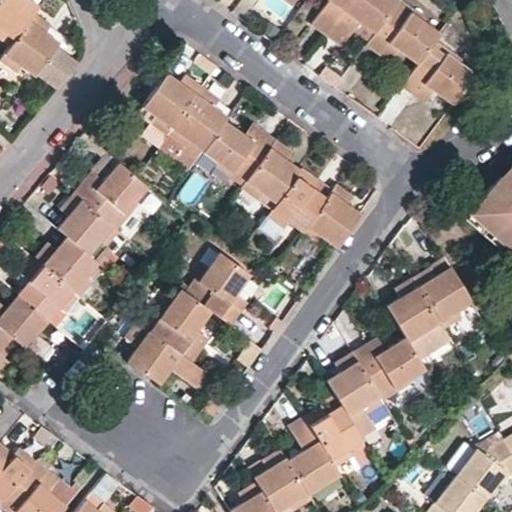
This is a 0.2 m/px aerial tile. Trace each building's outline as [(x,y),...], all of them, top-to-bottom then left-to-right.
[(0,0),(0,24),(12,33),(31,7),(36,1),(34,0),(0,0)] [(320,0),(309,17),(325,29),(345,0),(320,0)] [(345,0),(325,29),(338,39),(349,24),(355,16),(371,27),(390,0),(345,0)] [(404,0),(390,0),(371,27),(364,36),(362,39),(374,49),(385,37),(392,43),(414,59),(431,35),(436,29),(421,18),(407,8),(410,4),(404,0)] [(424,14),(410,4),(407,8),(421,18),(424,14)] [(49,20),(31,7),(12,33),(7,40),(0,50),(0,56),(14,68),(20,62),(33,71),(34,68),(54,82),(74,57),(54,42),(57,38),(44,28),(49,20)] [(371,27),(355,16),(349,24),(364,36),(371,27)] [(0,24),(0,34),(7,40),(12,33),(0,24)] [(470,70),(456,60),(441,50),(445,45),(431,35),(414,59),(398,82),(410,91),(419,79),(428,86),(448,100),(470,70)] [(382,55),(392,43),(385,37),(374,49),(382,55)] [(458,55),(445,45),(441,50),(456,60),(458,55)] [(197,49),(195,47),(188,55),(206,67),(211,59),(197,49)] [(336,75),(320,64),(316,69),(332,80),(336,75)] [(151,109),(148,114),(166,128),(202,81),(184,67),(178,75),(166,66),(139,100),(151,109)] [(419,98),(428,86),(419,79),(410,91),(419,98)] [(202,81),(166,128),(181,139),(186,134),(200,145),(222,114),(226,109),(212,100),(217,92),(202,81)] [(247,113),(238,125),(246,132),(255,120),(247,113)] [(166,128),(148,114),(137,128),(156,142),(166,128)] [(223,164),(220,168),(239,182),(273,133),(255,120),(246,132),(238,125),(222,114),(200,145),(199,146),(210,154),(223,164)] [(102,145),(82,128),(77,134),(97,151),(102,145)] [(166,128),(156,142),(186,164),(199,146),(200,145),(186,134),(181,139),(166,128)] [(273,133),(239,182),(254,193),(259,188),(273,198),(297,163),(284,154),(289,145),(273,133)] [(223,164),(210,154),(207,159),(220,168),(223,164)] [(82,173),(70,187),(114,224),(124,213),(119,209),(131,196),(144,180),(134,171),(115,155),(101,172),(92,182),(82,173)] [(511,160),(511,161),(508,158),(498,169),(495,167),(463,204),(466,207),(499,236),(511,246),(511,160)] [(299,162),(297,163),(273,198),(264,211),(277,221),(283,215),(299,228),(324,192),(309,180),(315,173),(299,162)] [(90,164),(82,173),(92,182),(101,172),(90,164)] [(324,192),(299,228),(314,238),(318,231),(332,242),(356,209),(356,208),(344,199),(349,191),(333,180),(324,192)] [(70,187),(56,202),(64,208),(53,222),(62,230),(83,248),(94,235),(101,239),(114,224),(70,187)] [(135,199),(131,196),(119,209),(124,213),(135,199)] [(494,241),(499,236),(466,207),(461,212),(494,241)] [(178,215),(170,208),(161,219),(169,225),(178,215)] [(45,236),(31,252),(74,289),(88,273),(82,268),(92,256),(83,248),(62,230),(52,241),(45,236)] [(114,251),(101,239),(94,235),(83,248),(92,256),(102,265),(114,251)] [(196,276),(192,273),(183,286),(210,306),(229,320),(237,308),(227,298),(234,290),(247,271),(218,248),(206,263),(196,276)] [(31,252),(18,267),(25,274),(13,286),(16,290),(44,313),(56,300),(61,305),(74,289),(31,252)] [(439,320),(456,310),(452,303),(467,294),(445,257),(430,266),(426,259),(408,270),(439,320)] [(196,276),(206,263),(202,260),(192,273),(196,276)] [(420,332),(439,320),(408,270),(390,282),(393,289),(381,297),(404,333),(416,326),(420,332)] [(194,325),(210,306),(183,286),(178,283),(167,298),(157,312),(152,309),(143,321),(190,355),(199,343),(187,334),(194,325)] [(20,341),(44,313),(16,290),(4,302),(0,298),(0,323),(16,337),(20,341)] [(227,298),(237,308),(244,298),(234,290),(227,298)] [(163,295),(152,309),(157,312),(167,298),(163,295)] [(203,365),(190,355),(143,321),(133,314),(121,330),(133,340),(122,354),(158,378),(168,365),(190,382),(203,365)] [(417,356),(449,336),(439,320),(420,332),(416,326),(404,333),(417,356)] [(16,337),(0,323),(0,372),(1,373),(11,362),(1,354),(16,337)] [(205,334),(194,325),(187,334),(199,343),(205,334)] [(90,332),(85,328),(76,340),(80,344),(90,332)] [(373,351),(366,340),(352,349),(379,394),(394,385),(391,380),(406,372),(421,362),(417,356),(404,333),(382,346),(373,351)] [(261,343),(249,334),(235,353),(246,362),(261,343)] [(373,351),(382,346),(375,334),(366,340),(373,351)] [(339,404),(345,413),(358,405),(362,410),(364,408),(381,397),(379,394),(352,349),(333,360),(337,370),(324,379),(332,391),(339,404)] [(307,381),(297,366),(295,369),(286,382),(292,392),(307,381)] [(391,380),(394,385),(408,376),(406,372),(391,380)] [(339,404),(332,391),(318,400),(325,413),(339,404)] [(218,401),(208,394),(198,408),(208,415),(218,401)] [(392,415),(381,397),(364,408),(375,425),(392,415)] [(359,436),(345,413),(339,404),(325,413),(323,413),(318,406),(305,414),(333,462),(347,453),(343,446),(346,444),(359,436)] [(476,435),(491,427),(483,411),(468,418),(476,435)] [(333,462),(305,414),(287,425),(302,449),(286,459),(305,490),(338,469),(333,462)] [(511,432),(485,447),(508,463),(511,465),(511,432)] [(346,444),(358,465),(371,456),(359,436),(346,444)] [(0,438),(0,492),(34,453),(17,439),(10,447),(0,438)] [(508,463),(485,447),(478,442),(473,449),(457,471),(488,492),(499,477),(508,463)] [(473,449),(466,444),(450,466),(457,471),(473,449)] [(305,490),(286,459),(279,446),(261,458),(265,466),(252,475),(255,481),(274,510),(288,503),(291,507),(310,497),(305,490)] [(39,476),(48,464),(34,453),(0,492),(0,500),(11,509),(14,506),(21,511),(53,511),(65,498),(48,482),(39,476)] [(259,455),(245,464),(252,475),(265,466),(261,458),(259,455)] [(511,469),(511,465),(508,463),(499,477),(505,480),(511,469)] [(39,476),(48,482),(56,471),(48,464),(39,476)] [(457,471),(450,466),(428,498),(435,503),(457,471)] [(113,487),(119,480),(116,477),(104,468),(87,488),(99,497),(102,500),(113,487)] [(473,511),(480,504),(488,492),(457,471),(435,503),(431,508),(436,511),(473,511)] [(127,498),(133,490),(119,480),(113,487),(127,498)] [(274,511),(274,510),(255,481),(238,492),(242,501),(228,509),(230,511),(274,511)] [(99,497),(87,488),(81,496),(92,506),(99,497)] [(127,498),(125,500),(140,511),(147,500),(133,490),(127,498)] [(115,511),(116,511),(102,500),(99,497),(92,506),(81,496),(66,511),(115,511)] [(288,503),(274,510),(274,511),(292,511),(293,511),(291,507),(288,503)]
